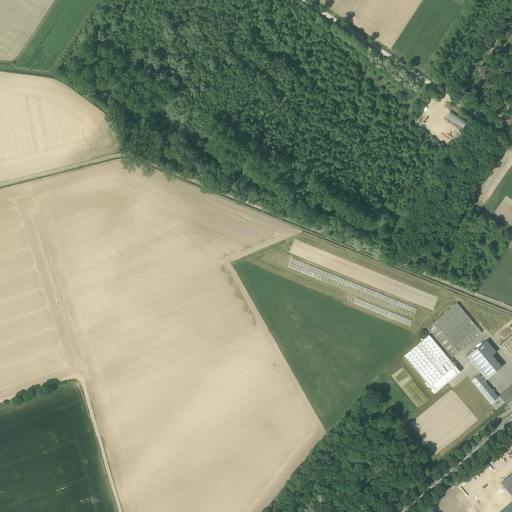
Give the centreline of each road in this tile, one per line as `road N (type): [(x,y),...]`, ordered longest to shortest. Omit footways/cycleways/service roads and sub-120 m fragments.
road 1 (track): [(302,0),(511,139)]
road 2 (track): [(120,511),(78,377),(0,401)]
road 3 (track): [(266,511),(364,393)]
road 4 (primary): [(402,511),(511,419)]
